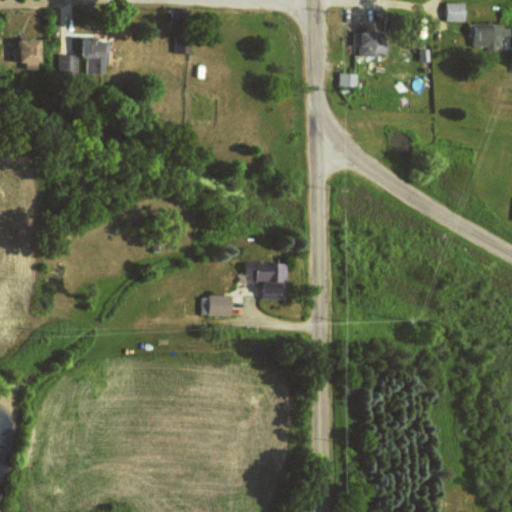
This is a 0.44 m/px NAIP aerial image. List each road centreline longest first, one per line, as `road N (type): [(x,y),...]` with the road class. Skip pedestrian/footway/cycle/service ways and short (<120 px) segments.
road 1 (residential): [(320,511),(318,100)]
road 2 (tertiary): [(511,252),(380,173),(331,126),(318,100),(315,2)]
road 3 (residential): [(315,2),(436,6)]
